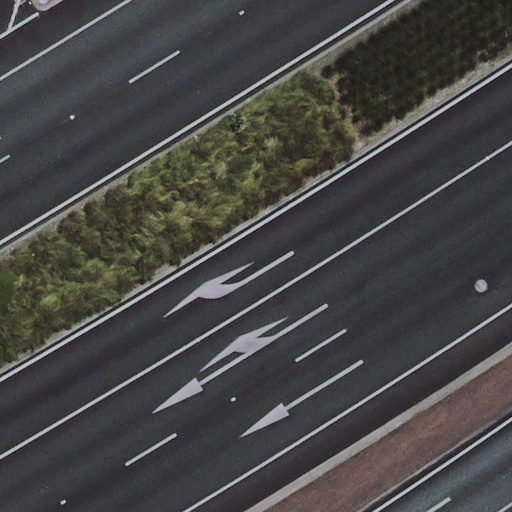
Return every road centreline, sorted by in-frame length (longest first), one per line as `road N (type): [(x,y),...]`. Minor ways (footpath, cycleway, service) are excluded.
road 1 (primary): [(511,195),(0,502)]
road 2 (primary): [(0,157),(260,0)]
